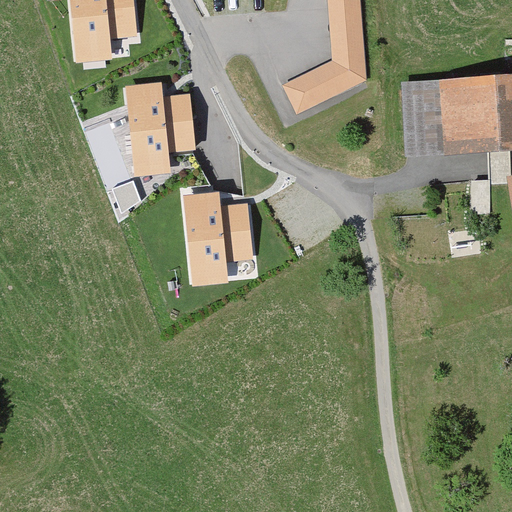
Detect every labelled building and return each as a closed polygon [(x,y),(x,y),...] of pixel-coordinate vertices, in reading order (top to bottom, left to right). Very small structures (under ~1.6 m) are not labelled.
[(71,0),(78,60),(112,56),(110,37),(139,34),(134,0),(71,0)] [(358,0),(329,0),(334,60),(283,85),(297,113),(364,80),(358,0)] [(409,155),(511,147),(511,77),(404,85),(409,155)] [(162,78),(125,82),(134,172),(172,169),(170,147),(196,145),(191,91),(164,93),(162,78)] [(134,180),(114,184),(117,205),(138,202),(134,180)] [(490,213),(490,181),(472,181),(472,213),(490,213)] [(220,185),(183,189),(193,281),(228,277),(226,260),(253,257),(247,199),(222,202),(220,185)]
